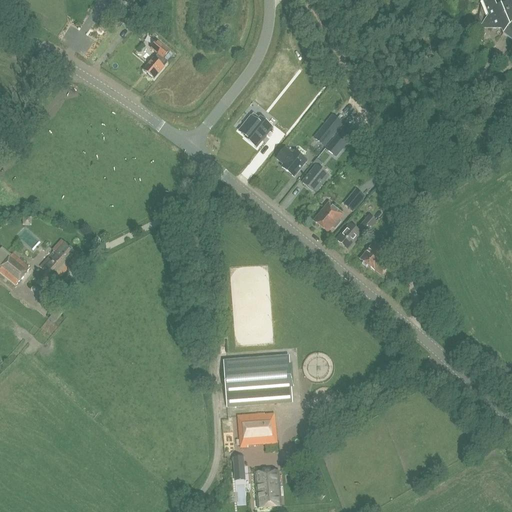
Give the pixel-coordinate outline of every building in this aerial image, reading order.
[(95,0),(91,8),(102,13),(108,0),(95,0)] [(511,4),(511,2),(500,7),(498,4),(494,5),(493,4),(481,2),(481,3),(483,3),(489,16),(484,22),(487,30),(500,32),(502,35),(501,36),(511,44),(511,23),(508,27),(505,19),(511,16),(511,4)] [(129,11),(121,21),(126,25),(128,23),(132,27),(139,19),(129,11)] [(67,38),(72,25),(64,22),(59,35),(67,38)] [(170,52),(158,42),(151,50),(157,55),(144,71),(154,80),(164,68),(163,67),(166,62),(164,60),(170,52)] [(246,139),(257,148),(272,129),(260,119),(253,114),(241,129),(239,131),(247,137),(246,139)] [(333,116),(314,138),(324,146),(343,124),(333,116)] [(345,125),(330,143),(340,152),(355,133),(345,125)] [(307,162),(294,152),(293,155),(285,149),(276,160),(284,166),(282,168),(294,178),(307,162)] [(317,167),(302,185),(314,194),(328,176),(319,169),(323,164),(317,159),(313,164),(317,167)] [(348,201),(345,205),(348,208),(353,211),(354,209),(362,200),(364,197),(356,191),(348,201)] [(338,220),(342,215),(328,204),(314,223),(328,233),(332,227),(335,229),(340,222),(338,220)] [(362,231),(366,235),(377,223),(369,217),(362,224),(365,227),(362,231)] [(361,234),(350,225),(336,241),(348,250),(361,234)] [(27,252),(31,249),(37,255),(46,247),(31,232),(19,244),(27,252)] [(375,242),(361,260),(382,277),(390,268),(382,262),(389,253),(387,252),(392,246),(384,239),(379,245),(375,242)] [(72,268),(80,259),(61,242),(53,251),(54,253),(41,268),(57,282),(70,267),(72,268)] [(5,248),(0,253),(0,262),(2,264),(11,254),(5,248)] [(13,255),(0,271),(0,272),(17,286),(30,268),(13,255)] [(289,357),(224,362),(228,408),(292,403),(289,357)] [(238,418),(240,449),(248,449),(248,445),(263,444),(274,444),(272,416),(265,417),(265,416),(238,418)] [(279,472),(255,474),(258,509),(282,507),(279,472)]
